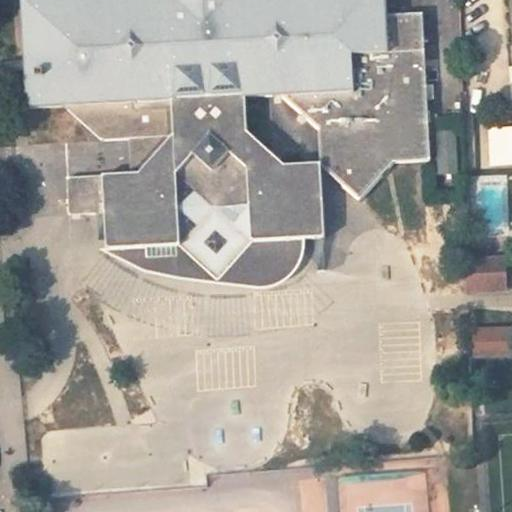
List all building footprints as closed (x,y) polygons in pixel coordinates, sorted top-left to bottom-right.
[(23,0),(26,39),(59,0),(23,0)] [(59,0),(26,39),(30,107),(66,106),(102,141),(132,140),(139,139),(140,176),(132,176),(70,179),(70,216),(107,215),(144,248),(181,245),(179,176),(216,209),(250,207),(292,242),(306,240),(327,239),(322,166),(361,201),(396,164),(432,162),(424,15),(388,17),(386,0),(59,0)] [(479,177),(511,177),(511,129),(479,130),(479,177)] [(434,132),(435,176),(458,175),(456,131),(434,132)] [(302,251),(305,245),(306,243),(306,240),(292,242),(250,207),(216,209),(179,176),(181,245),(144,248),(107,215),(108,245),(108,250),(122,258),(136,265),(150,271),(168,275),(198,278),(214,280),(256,284),(276,281),(295,274),(302,251)] [(467,258),(467,286),(505,285),(505,258),(467,258)] [(511,325),(471,326),(471,351),(511,350),(511,325)] [(178,426),(49,436),(54,488),(182,478),(178,426)]
